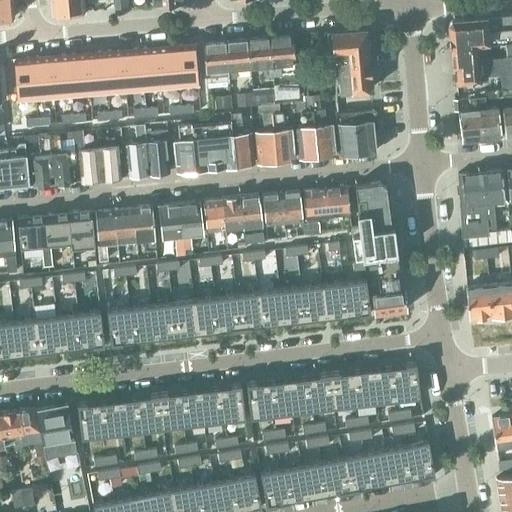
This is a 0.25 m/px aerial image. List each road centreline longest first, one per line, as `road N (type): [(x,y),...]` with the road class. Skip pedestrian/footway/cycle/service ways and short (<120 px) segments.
road 1 (residential): [(442,336),(0,388)]
road 2 (residential): [(419,164),(269,172),(0,206)]
road 3 (residential): [(408,2),(207,19)]
road 4 (residential): [(207,19),(34,33)]
road 5 (residential): [(442,336),(419,164)]
road 6 (residential): [(419,164),(408,2)]
road 7 (residential): [(324,511),(465,483)]
